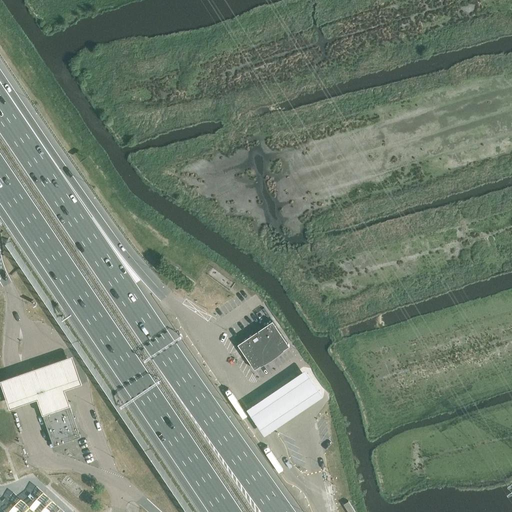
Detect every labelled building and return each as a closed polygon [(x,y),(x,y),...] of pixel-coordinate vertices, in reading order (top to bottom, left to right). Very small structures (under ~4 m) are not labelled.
[(238,344),(253,367),(287,344),(272,321),(238,344)] [(73,355),(0,380),(10,408),(38,398),(42,413),(69,403),(64,389),(82,383),(73,355)] [(305,369),(244,409),(261,436),(322,395),(305,369)] [(53,445),(80,436),(77,426),(69,403),(42,413),(53,445)] [(8,511),(7,511),(38,511),(22,496),(8,511)] [(357,511),(350,499),(344,503),(349,511),(357,511)]
